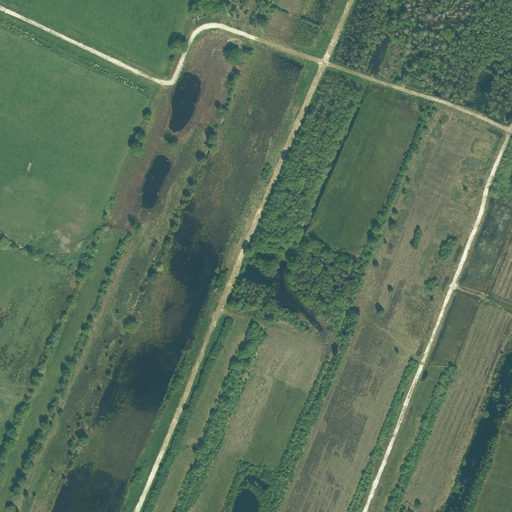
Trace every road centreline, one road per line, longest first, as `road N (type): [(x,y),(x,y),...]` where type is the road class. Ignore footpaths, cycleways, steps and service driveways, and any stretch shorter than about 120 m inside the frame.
road 1 (track): [(324,62),(206,25),(195,29),(174,78),(163,82),(0,7)]
road 2 (track): [(241,255),(324,62)]
road 3 (track): [(215,319),(136,511)]
